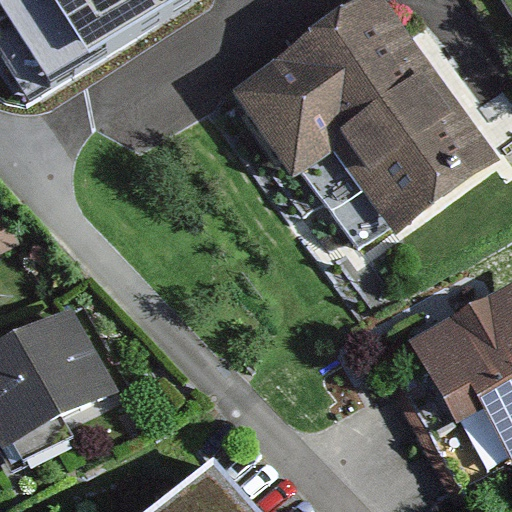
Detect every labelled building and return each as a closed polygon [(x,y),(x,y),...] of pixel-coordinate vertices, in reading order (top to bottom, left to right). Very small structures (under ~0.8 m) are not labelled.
[(85,0),(148,27),(160,0),(85,0)] [(511,162),(395,0),(385,0),(242,103),(308,194),(355,161),(412,239),(511,166),(511,162)] [(511,302),(437,351),(482,419),(501,407),(511,399),(511,302)] [(73,304),(0,346),(0,418),(28,466),(132,406),(73,304)] [(511,399),(501,407),(511,423),(511,399)] [(273,511),(221,455),(157,511),(273,511)]
